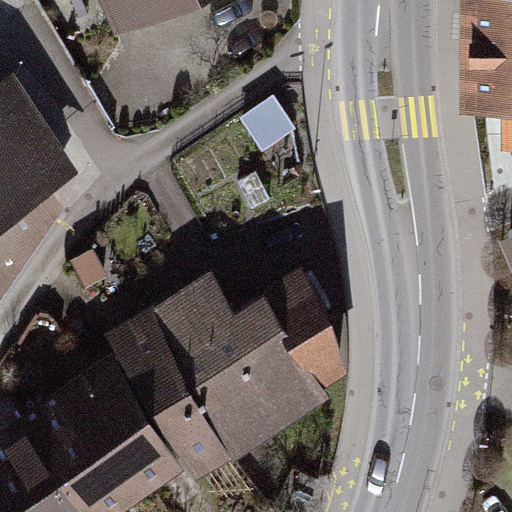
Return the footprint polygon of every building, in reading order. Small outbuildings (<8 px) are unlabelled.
[(111,0),(118,13),(147,0),(111,0)] [(511,0),(463,0),(465,94),(511,93),(511,0)] [(0,276),(55,194),(45,178),(57,169),(2,84),(0,85),(0,276)] [(511,216),(498,222),(511,254),(511,216)] [(326,309),(303,269),(233,314),(209,276),(164,305),(231,439),(319,383),(314,375),(340,359),(326,309)] [(231,439),(164,305),(116,335),(196,461),(231,439)] [(104,511),(183,459),(114,357),(20,421),(79,511),(104,511)] [(79,511),(20,421),(0,433),(0,511),(79,511)]
